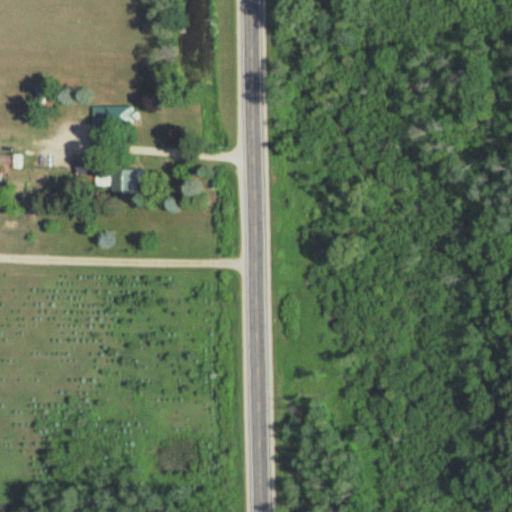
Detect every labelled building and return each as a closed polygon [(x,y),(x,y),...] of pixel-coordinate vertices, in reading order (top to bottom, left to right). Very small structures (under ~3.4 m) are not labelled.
[(91,106),(76,106),(76,121),(91,121),(91,106)] [(95,125),(119,125),(119,106),(95,106),(95,125)] [(21,153),(0,153),(0,168),(21,168),(21,153)] [(97,157),(78,157),(78,173),(97,173),(97,157)] [(144,169),(120,169),(120,193),(139,193),(139,183),(144,183),(144,169)]
